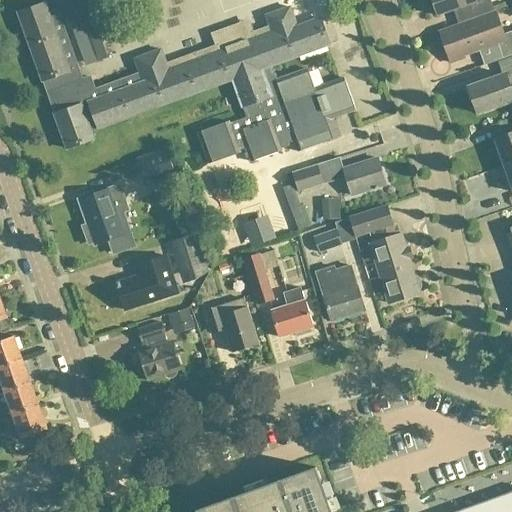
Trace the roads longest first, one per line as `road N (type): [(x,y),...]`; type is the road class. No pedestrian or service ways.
road 1 (residential): [(457,380),(468,350),(461,282),(426,128),(377,0)]
road 2 (residential): [(108,459),(401,367),(457,380)]
road 3 (tertiary): [(108,459),(0,155)]
